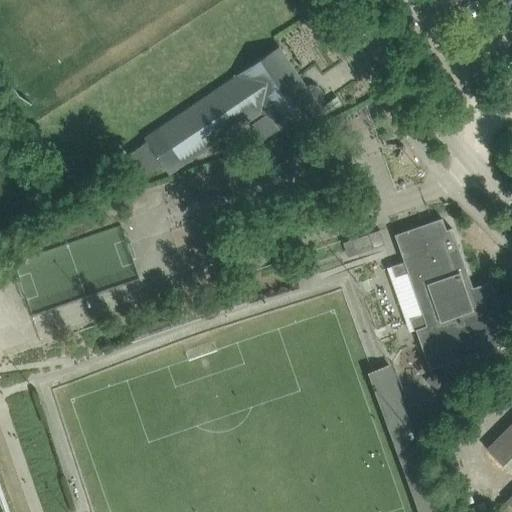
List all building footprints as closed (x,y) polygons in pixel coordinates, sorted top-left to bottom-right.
[(169,174),(183,164),(248,120),(261,140),(280,127),(284,134),(321,110),(278,47),(144,137),(169,174)] [(442,218),(395,235),(404,261),(394,265),(397,276),(408,273),(422,314),(412,318),(429,369),(511,341),(490,281),(472,287),(451,228),(446,230),(442,218)] [(380,230),(351,240),(356,254),(373,248),(385,244),(380,230)] [(378,399),(400,393),(393,364),(370,370),(378,399)] [(511,421),(503,430),(486,447),(511,474),(511,493),(505,500),(511,506),(511,421)]
